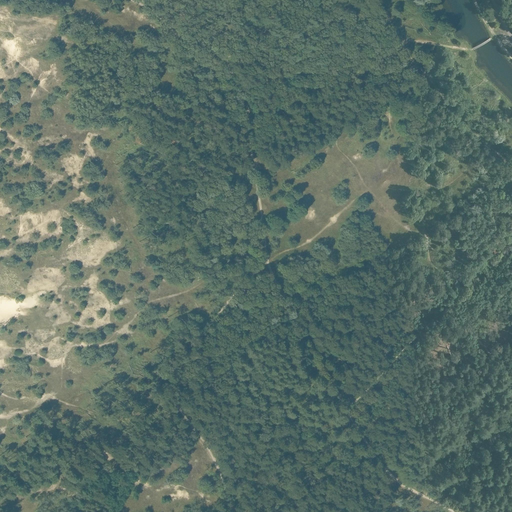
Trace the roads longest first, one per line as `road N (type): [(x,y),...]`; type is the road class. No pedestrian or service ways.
road 1 (track): [(268,262),(346,410),(442,309),(511,370)]
road 2 (track): [(232,511),(212,458),(174,398),(174,380),(205,327),(268,262)]
road 3 (track): [(226,56),(336,71),(333,21),(295,0)]
road 4 (track): [(454,511),(391,476),(346,410)]
